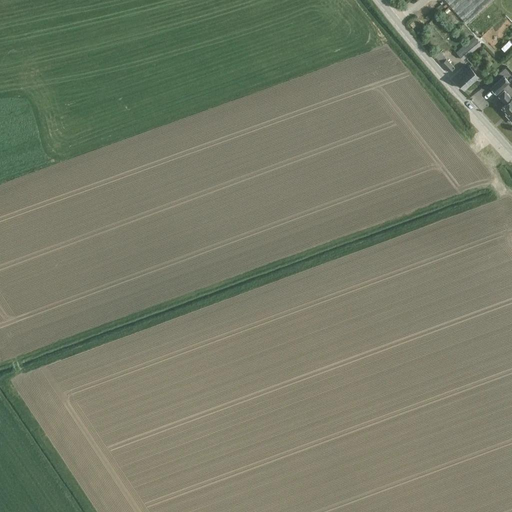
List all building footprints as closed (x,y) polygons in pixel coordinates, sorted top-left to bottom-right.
[(444,0),(466,25),(494,0),(444,0)] [(481,44),(474,37),(456,52),(462,60),(481,44)] [(454,68),(440,52),(435,57),(449,72),(454,68)] [(464,89),(471,82),(477,77),(467,66),(460,73),(461,75),(456,80),(464,89)] [(504,77),(491,88),(496,94),(509,83),(504,77)] [(502,108),(507,113),(510,118),(510,120),(511,121),(511,98),(511,99),(504,91),(498,96),(506,104),(502,108)]
